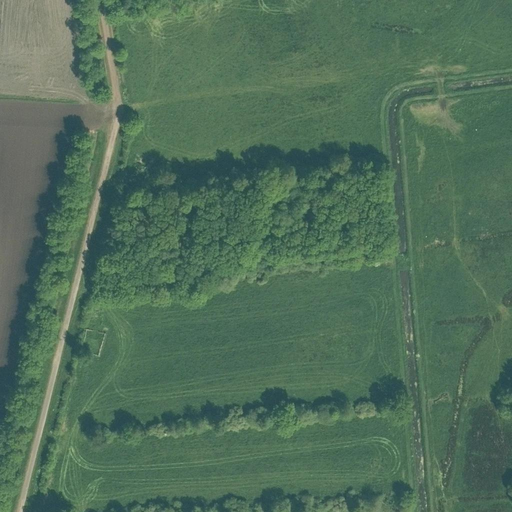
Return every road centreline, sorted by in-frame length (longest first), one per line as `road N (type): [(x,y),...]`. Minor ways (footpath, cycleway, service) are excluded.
road 1 (unclassified): [(18,511),(110,142)]
road 2 (track): [(102,0),(116,98),(110,142)]
